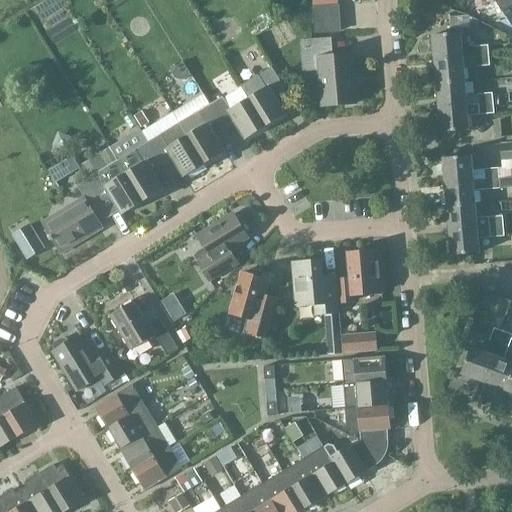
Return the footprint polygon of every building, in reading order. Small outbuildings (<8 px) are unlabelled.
[(505,0),(494,0),(502,13),(509,9),(510,8),(505,0)] [(338,7),(313,8),(314,20),(339,19),(338,7)] [(339,19),(314,20),(315,33),(340,31),(339,19)] [(435,60),(490,55),(489,45),(462,48),(461,33),(433,36),(435,60)] [(322,106),(356,103),(354,72),(355,72),(353,54),(332,55),(331,37),(300,40),(303,67),(319,66),(322,106)] [(437,84),(465,82),(463,67),(490,65),(490,55),(435,60),(437,84)] [(240,86),(241,88),(248,98),(266,127),(287,114),(276,96),(286,90),(271,66),(240,86)] [(467,106),(467,105),(465,82),(437,84),(439,108),(467,106)] [(266,127),(248,98),(241,88),(224,98),(222,96),(209,104),(224,128),(234,122),(245,140),(266,127)] [(479,104),(494,103),(493,93),(478,94),(479,104)] [(467,106),(439,108),(441,133),(469,130),(468,116),(494,113),(494,103),(479,104),(467,105),(467,106)] [(215,134),(224,128),(209,104),(179,123),(204,165),(226,151),(215,134)] [(204,165),(179,123),(148,142),(162,166),(173,159),(183,177),(204,165)] [(153,171),(162,166),(148,142),(117,161),(125,173),(143,202),(164,189),(153,171)] [(502,161),(511,160),(511,142),(500,143),(502,161)] [(50,166),(62,191),(75,186),(68,172),(79,167),(73,155),(50,166)] [(445,183),(511,176),(511,168),(511,166),(472,170),(471,156),(443,158),(445,183)] [(143,202),(125,173),(117,161),(87,179),(101,203),(111,197),(122,215),(143,202)] [(447,207),(475,205),(474,190),(511,187),(511,176),(445,183),(447,207)] [(92,209),(101,203),(87,179),(77,185),(85,197),(92,209)] [(103,227),(92,209),(85,197),(64,210),(67,214),(46,227),(61,252),(103,227)] [(475,205),(447,207),(449,231),(504,227),(503,222),(503,215),(476,218),(475,205)] [(230,248),(249,236),(234,213),(198,235),(206,248),(194,255),(210,281),(239,263),(230,248)] [(504,227),(449,231),(452,256),(479,253),(478,238),(505,236),(505,235),(504,227)] [(333,243),(320,239),(314,257),(327,261),(333,243)] [(353,295),(382,292),(379,250),(348,253),(350,278),(338,279),(341,302),(353,301),(353,295)] [(321,261),(292,263),(296,307),(315,305),(316,315),(338,313),(336,284),(323,285),(321,261)] [(0,334),(12,339),(38,274),(19,267),(0,315),(0,334)] [(274,312),(277,299),(264,295),(268,280),(264,279),(262,273),(250,270),(246,274),(241,273),(230,314),(248,319),(244,332),(266,338),(274,312)] [(167,315),(184,316),(184,299),(168,298),(167,315)] [(112,316),(131,349),(155,335),(167,356),(178,350),(159,318),(149,325),(136,303),(112,316)] [(471,348),(461,374),(484,383),(503,331),(495,328),(485,353),(471,348)] [(511,334),(503,331),(484,383),(507,391),(511,377),(511,362),(505,360),(511,340),(511,334)] [(343,336),(344,352),(376,350),(375,334),(343,336)] [(56,349),(53,351),(77,391),(101,376),(106,384),(123,374),(110,353),(95,362),(79,336),(68,342),(67,339),(62,338),(55,342),(54,347),(56,349)] [(158,384),(189,369),(181,354),(150,368),(158,384)] [(330,357),(330,378),(340,377),(340,357),(330,357)] [(344,384),(387,381),(385,357),(342,360),(344,384)] [(266,391),(276,390),(274,366),(264,367),(266,391)] [(145,373),(132,381),(142,397),(155,389),(145,373)] [(346,409),(389,405),(387,381),(344,384),(346,409)] [(108,428),(145,405),(132,384),(95,407),(108,428)] [(0,396),(0,407),(18,437),(38,424),(16,387),(0,396)] [(276,390),(266,391),(267,403),(268,417),(278,416),(276,390)] [(120,449),(158,426),(145,405),(108,428),(120,449)] [(388,445),(388,440),(388,430),(391,430),(389,405),(346,409),(347,428),(355,433),(360,432),(361,442),(385,455),(386,453),(387,451),(388,447),(388,445)] [(0,447),(18,437),(0,407),(0,447)] [(285,429),(293,443),(303,436),(295,423),(285,429)] [(133,469),(170,447),(158,426),(120,449),(133,469)] [(384,458),(385,455),(361,442),(352,447),(351,445),(338,453),(334,446),(330,448),(328,445),(324,447),(330,457),(330,458),(346,485),(367,472),(367,471),(377,465),(379,463),(381,461),(384,458)] [(170,447),(133,469),(145,490),(183,468),(170,447)] [(234,455),(230,447),(216,455),(220,463),(234,455)] [(330,458),(330,457),(324,447),(303,459),(326,497),(346,485),(330,458)] [(204,464),(212,478),(224,471),(215,457),(204,464)] [(305,509),(326,497),(303,459),(283,472),(305,509)] [(39,473),(63,511),(64,511),(84,500),(63,464),(56,468),(54,464),(39,473)] [(202,482),(194,469),(176,480),(184,493),(202,482)] [(278,511),(300,511),(305,509),(283,472),(262,484),(278,511)] [(34,511),(63,511),(39,473),(24,482),(27,486),(21,489),(34,511)] [(250,511),(278,511),(262,484),(241,497),(250,511)] [(34,511),(21,489),(15,493),(13,489),(0,496),(0,501),(6,511),(34,511)] [(169,502),(174,511),(179,511),(189,506),(182,494),(169,502)] [(222,511),(250,511),(241,497),(220,509),(222,511)]
